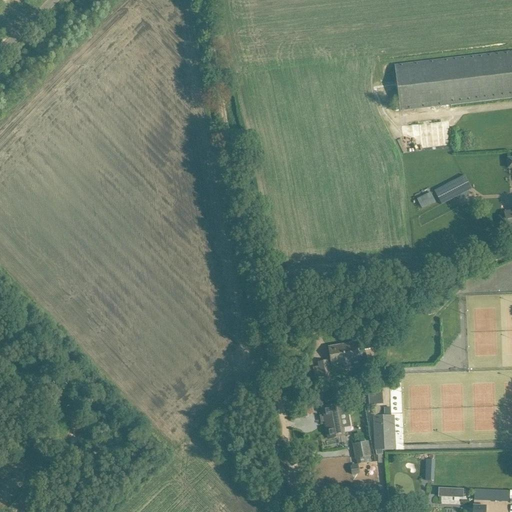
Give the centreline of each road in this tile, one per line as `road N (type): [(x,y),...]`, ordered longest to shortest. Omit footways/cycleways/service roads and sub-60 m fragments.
road 1 (track): [(295,511),(206,0)]
road 2 (track): [(511,253),(422,289),(259,302)]
